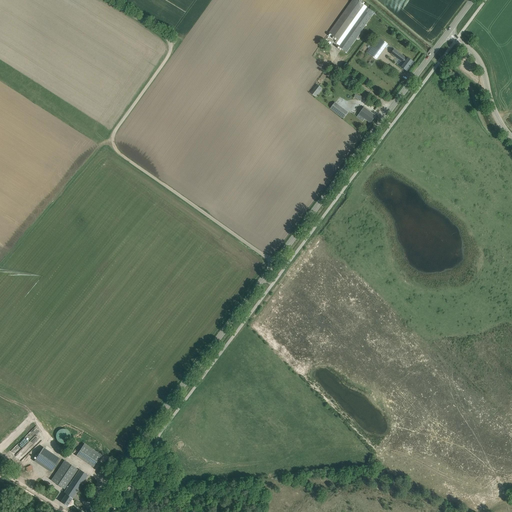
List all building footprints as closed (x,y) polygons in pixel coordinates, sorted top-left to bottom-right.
[(357,0),(352,0),(351,2),(329,33),(337,39),(335,42),(337,43),(365,5),(364,5),(365,3),(363,2),(362,4),(357,0)] [(374,12),(366,6),(338,46),(347,52),(361,32),(362,33),(364,31),(362,30),(372,16),(374,12)] [(376,60),(388,44),(378,37),(366,52),(376,60)] [(407,71),(414,62),(407,57),(406,58),(404,57),(394,49),(391,54),(403,63),(401,66),(407,71)] [(311,93),(316,97),(322,88),(317,84),(311,93)] [(343,119),(348,113),(335,103),(330,109),(343,119)] [(364,108),(357,117),(362,121),(364,118),(371,123),(375,116),(364,108)] [(70,437),(71,436),(70,434),(69,432),(68,431),(67,430),(65,429),(64,429),(62,429),(60,429),(59,430),(58,431),(56,432),(56,434),(56,435),(56,437),(56,439),(57,441),(59,442),(60,443),(63,443),(65,443),(66,443),(68,442),(69,440),(70,439),(70,437)] [(76,456),(94,467),(102,454),(84,443),(76,456)] [(34,461),(51,472),(60,459),(44,448),(34,461)] [(77,469),(64,461),(51,480),(64,489),(65,487),(67,488),(64,493),(66,494),(61,502),(67,506),(72,498),(88,475),(79,469),(72,481),(70,480),(77,469)]
